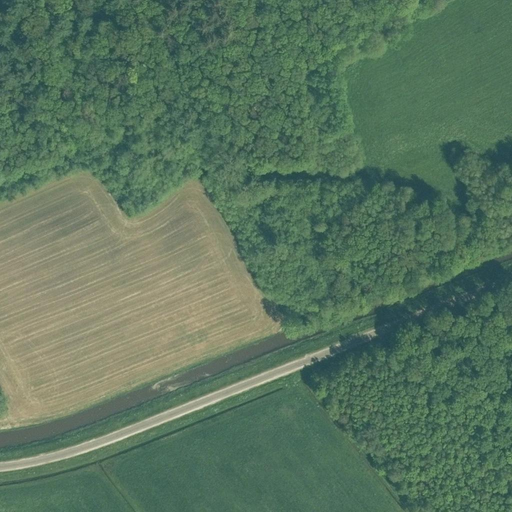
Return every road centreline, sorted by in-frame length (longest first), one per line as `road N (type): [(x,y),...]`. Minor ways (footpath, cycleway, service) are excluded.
road 1 (unclassified): [(0,468),(89,448),(511,279)]
road 2 (track): [(300,364),(414,511)]
